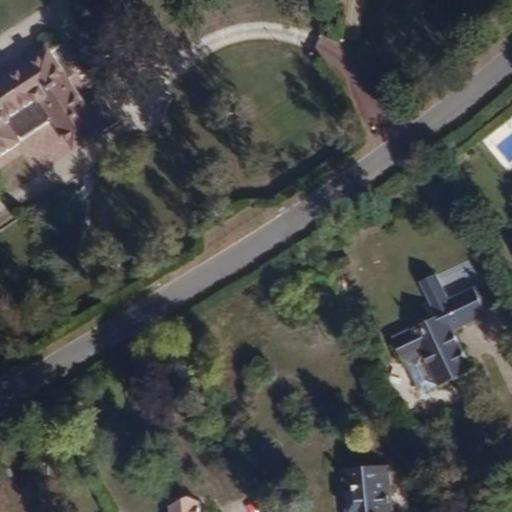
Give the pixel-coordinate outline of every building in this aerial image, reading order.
[(90,108),(53,50),(0,82),(0,159),(27,142),(23,137),(55,117),(77,152),(124,122),(107,96),(90,108)] [(434,308),(448,300),(434,277),(420,285),(434,308)] [(439,317),(397,337),(408,362),(423,356),(428,353),(449,396),(481,379),(456,328),(488,311),(476,286),(448,300),(434,308),(439,317)] [(423,356),(408,362),(423,396),(438,390),(423,356)] [(371,464),(347,467),(351,511),(395,511),(391,464),(386,465),(385,454),(371,456),(371,464)] [(203,511),(202,503),(170,505),(169,511),(203,511)]
